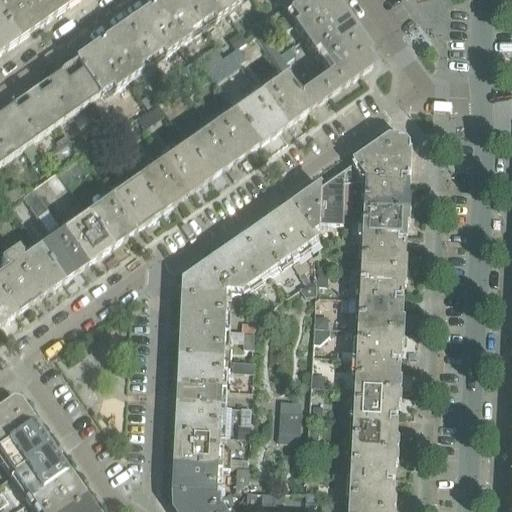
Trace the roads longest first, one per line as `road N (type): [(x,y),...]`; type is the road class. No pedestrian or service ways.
road 1 (tertiary): [(466,511),(484,119)]
road 2 (residential): [(164,270),(425,93)]
road 3 (residential): [(150,511),(164,270)]
road 4 (residential): [(128,511),(111,500),(19,371)]
road 5 (residential): [(19,371),(139,279),(164,270)]
road 6 (residential): [(130,0),(0,91)]
